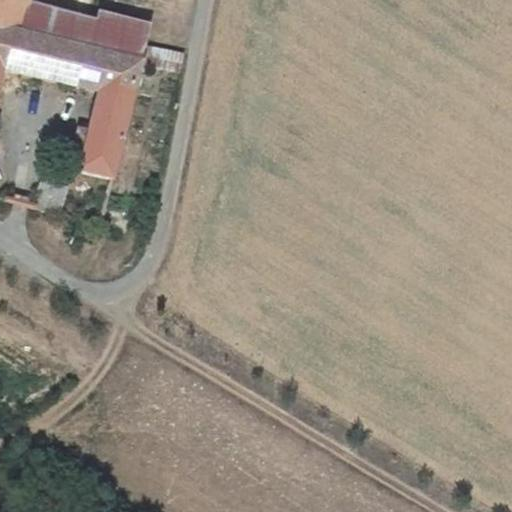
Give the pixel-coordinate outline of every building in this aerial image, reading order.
[(0,0),(0,34),(27,41),(35,5),(36,0),(0,0)] [(147,69),(151,50),(146,49),(152,25),(101,13),(98,21),(35,5),(27,41),(147,69)] [(124,185),(147,69),(27,41),(0,34),(0,136),(2,137),(5,124),(0,122),(0,99),(7,70),(109,94),(100,139),(92,177),(124,185)] [(147,69),(179,75),(183,56),(151,50),(147,69)] [(92,177),(100,139),(88,136),(79,174),(92,177)]
